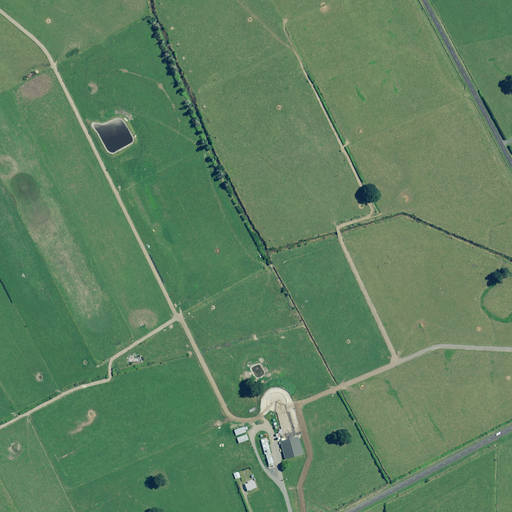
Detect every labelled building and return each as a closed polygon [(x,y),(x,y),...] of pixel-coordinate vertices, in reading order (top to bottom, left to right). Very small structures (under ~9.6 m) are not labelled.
[(143,362),(142,356),(130,359),(131,364),(143,362)] [(234,431),(235,436),(246,432),(245,431),(247,431),(246,428),(244,429),(244,427),(234,431)] [(248,440),(246,435),(236,438),(238,444),(248,440)] [(284,438),(279,439),(280,441),(278,442),(279,444),(281,444),(285,459),(302,455),(298,437),(285,440),(284,438)] [(270,453),(266,438),(260,440),(264,455),(265,454),(268,465),(268,467),(273,465),(272,463),(270,453)] [(252,490),(251,489),(256,488),(253,481),(249,482),(244,485),(247,491),(249,490),(249,491),(252,490)]
